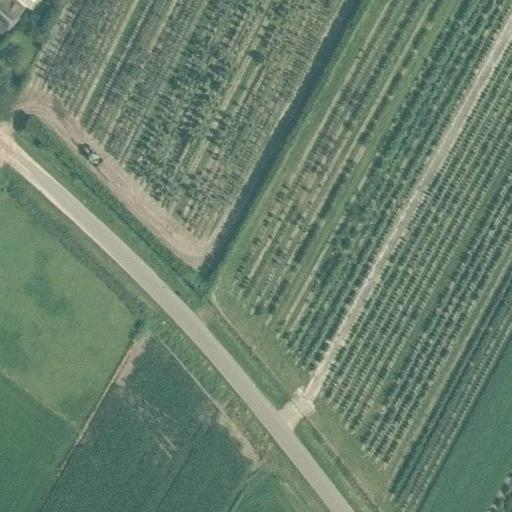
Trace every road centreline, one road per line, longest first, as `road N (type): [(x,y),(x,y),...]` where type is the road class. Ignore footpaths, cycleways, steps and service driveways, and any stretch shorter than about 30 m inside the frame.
road 1 (unclassified): [(14,156),(176,307),(343,511)]
road 2 (unknown): [(291,444),(511,28)]
